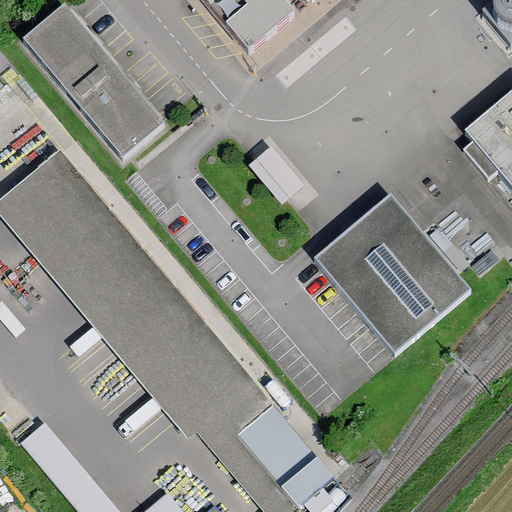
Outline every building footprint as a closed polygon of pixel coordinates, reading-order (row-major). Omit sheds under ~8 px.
[(199,0),(248,57),(293,19),(282,6),(288,0),(305,0),(310,5),(315,0),(199,0)] [(510,50),(511,48),(511,0),(495,0),(479,14),(510,50)] [(302,3),(296,7),(301,13),(307,8),(302,3)] [(142,101),(66,10),(24,45),(123,163),(164,129),(158,122),(162,119),(145,99),(142,101)] [(511,99),(467,137),(511,191),(511,99)] [(305,186),(271,146),(253,161),(249,165),(283,205),(287,201),(305,186)] [(295,511),(331,483),(58,158),(0,206),(0,218),(189,444),(200,434),(265,511),(295,511)] [(390,200),(315,264),(395,358),(471,294),(390,200)] [(452,244),(438,228),(430,235),(444,251),(452,244)]
